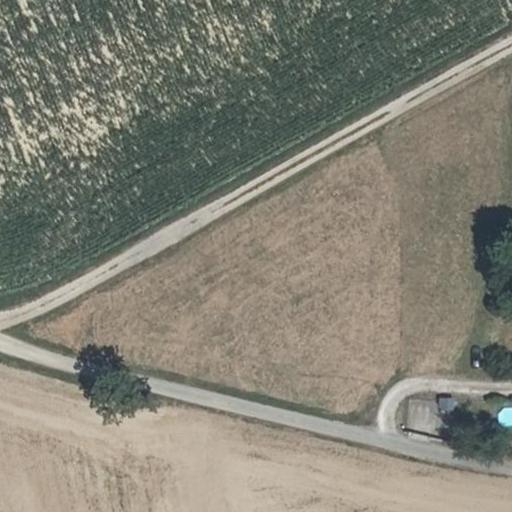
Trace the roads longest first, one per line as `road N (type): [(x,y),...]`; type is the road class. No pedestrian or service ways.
road 1 (track): [(0,324),(511,39)]
road 2 (unclassified): [(0,341),(425,452),(511,466)]
